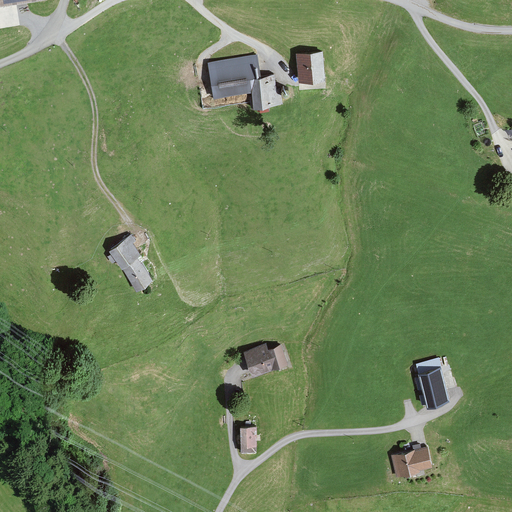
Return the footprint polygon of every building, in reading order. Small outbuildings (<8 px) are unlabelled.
[(323,51),(296,53),(298,82),(325,80),(323,51)] [(257,55),(208,63),(214,98),(251,92),(254,108),(284,103),(281,87),(277,88),(275,74),(261,77),(257,55)] [(136,240),(131,234),(108,250),(110,253),(107,256),(112,264),(115,261),(136,291),(153,280),(136,256),(139,254),(132,243),(136,240)] [(266,342),(243,351),(253,376),(288,363),(281,344),(268,348),(266,342)] [(439,356),(416,363),(419,376),(415,377),(418,389),(423,388),(424,394),(420,396),(422,404),(426,403),(427,407),(450,401),(441,367),(442,367),(439,356)] [(256,427),(240,427),(241,453),(257,452),(256,427)] [(414,450),(391,455),(396,477),(421,472),(420,470),(432,467),(428,447),(421,448),(420,443),(413,445),(414,450)]
